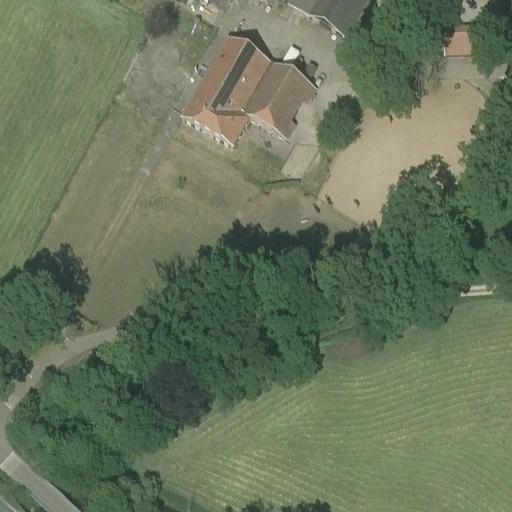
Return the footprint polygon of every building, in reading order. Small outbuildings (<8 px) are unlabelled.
[(198,0),(223,14),(231,0),(198,0)] [(294,0),(289,10),(345,42),(370,0),(294,0)] [(482,38),(447,37),(446,57),(482,58),(482,38)] [(315,94),(227,44),(182,124),(233,152),(249,124),(286,145),(294,131),(289,128),(303,104),(307,106),(315,94)] [(293,143),(278,175),(296,184),(312,153),(293,143)]
